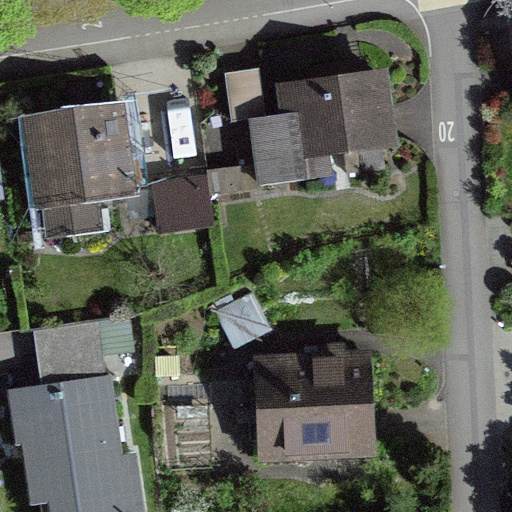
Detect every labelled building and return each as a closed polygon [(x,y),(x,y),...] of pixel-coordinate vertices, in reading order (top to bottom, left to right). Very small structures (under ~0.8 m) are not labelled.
[(389,73),(275,87),(279,120),(266,121),(260,70),(225,74),(231,125),(248,123),(256,190),(333,181),(332,171),(361,168),(362,174),(386,171),(384,154),(399,152),(389,73)] [(127,106),(20,121),(33,217),(43,215),(47,244),(103,237),(99,208),(140,202),(127,106)] [(150,184),(158,238),(213,231),(205,176),(150,184)] [(234,352),(272,333),(252,293),(234,302),(231,294),(213,303),(217,310),(214,312),(234,352)] [(131,318),(32,334),(37,365),(40,383),(124,369),(122,357),(137,354),(131,318)] [(321,355),(252,358),(257,468),(375,463),(371,353),(346,354),(346,345),(320,346),(321,355)] [(180,378),(179,358),(154,359),(155,379),(180,378)] [(123,457),(111,378),(5,392),(13,451),(20,450),(29,511),(47,509),(47,511),(145,511),(138,455),(123,457)]
